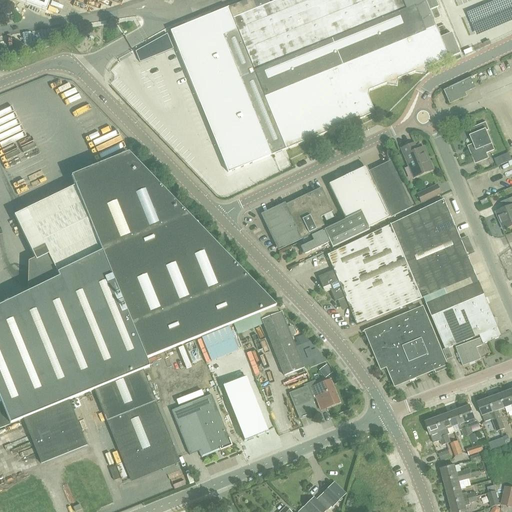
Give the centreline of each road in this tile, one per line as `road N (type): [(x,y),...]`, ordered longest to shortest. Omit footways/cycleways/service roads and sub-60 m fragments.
road 1 (tertiary): [(386,416),(321,324),(214,216)]
road 2 (tertiary): [(214,216),(74,68),(43,67)]
road 3 (unclassified): [(214,216),(422,118)]
road 4 (unclassified): [(422,118),(442,143),(511,311)]
road 5 (unclassified): [(216,485),(386,416)]
road 6 (unknown): [(0,104),(40,90),(81,146),(82,155),(53,183)]
road 7 (residential): [(386,416),(511,366)]
road 8 (unclassified): [(511,45),(431,84),(422,118)]
